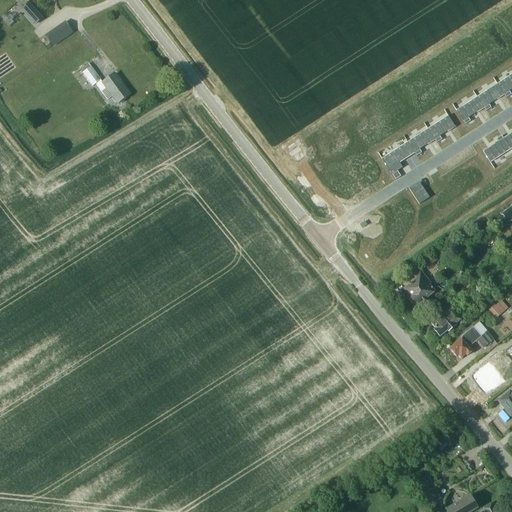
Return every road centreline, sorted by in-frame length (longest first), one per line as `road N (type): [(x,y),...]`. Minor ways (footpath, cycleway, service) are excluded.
road 1 (tertiary): [(320,238),(133,0)]
road 2 (tertiary): [(511,471),(320,238)]
road 3 (residential): [(320,238),(511,113)]
